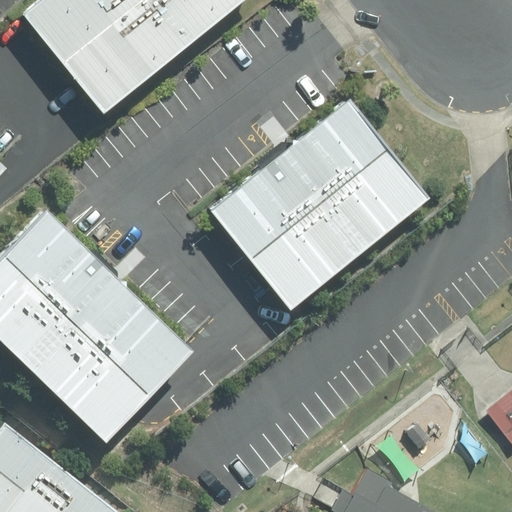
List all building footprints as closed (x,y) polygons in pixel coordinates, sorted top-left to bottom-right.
[(275,0),(57,0),(32,20),(118,128),(277,1),(275,0)] [(350,114),(215,224),(297,325),(432,215),(350,114)] [(0,196),(14,182),(0,168),(0,196)] [(0,342),(124,453),(203,366),(43,223),(0,271),(0,342)] [(127,511),(5,418),(0,424),(0,511),(127,511)] [(351,511),(424,511),(366,483),(351,511)]
